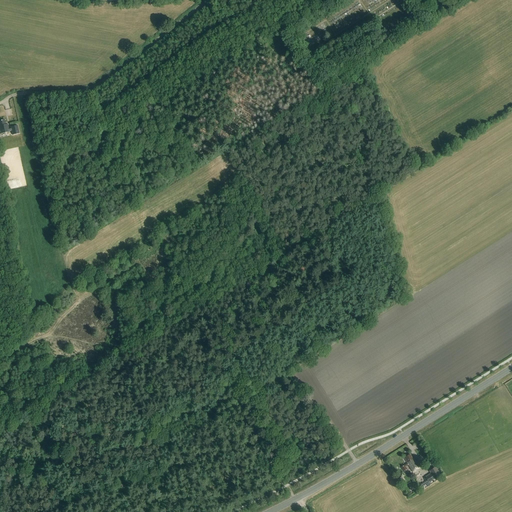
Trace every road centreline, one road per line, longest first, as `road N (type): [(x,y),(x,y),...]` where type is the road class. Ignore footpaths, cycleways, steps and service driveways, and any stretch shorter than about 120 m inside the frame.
road 1 (tertiary): [(270,511),(511,367)]
road 2 (track): [(0,103),(93,87),(204,0)]
road 3 (track): [(0,359),(49,335),(66,312),(134,264),(143,240)]
